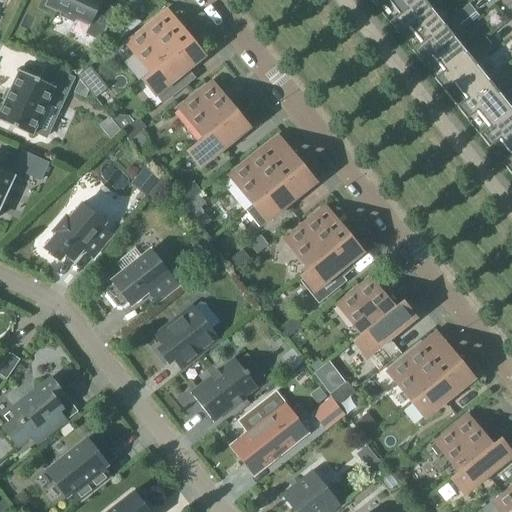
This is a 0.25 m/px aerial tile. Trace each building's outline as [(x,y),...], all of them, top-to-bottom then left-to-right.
[(75,20),(90,27),(101,0),(48,0),(45,7),(55,11),(61,13),(59,17),(73,23),(75,20)] [(385,0),(386,0),(398,15),(416,0),(369,0),(376,8),(385,0)] [(408,27),(421,43),(442,26),(429,11),(430,10),(426,5),(431,0),(416,0),(398,15),(388,23),(398,36),(408,27)] [(112,29),(116,33),(120,39),(139,24),(131,14),(112,29)] [(431,55),(443,71),(464,54),(452,39),(453,38),(449,33),(461,23),(455,15),(442,26),(421,43),(411,51),(421,64),(431,55)] [(126,43),(150,73),(181,48),(157,18),(126,43)] [(189,42),(181,48),(150,73),(142,79),(163,104),(194,79),(188,71),(203,59),(189,42)] [(453,83),(466,99),(487,82),(474,67),(475,66),(471,61),(480,53),(475,46),(464,54),(443,71),(433,79),(443,92),(453,83)] [(76,76),(94,98),(106,88),(88,67),(76,76)] [(0,108),(0,122),(29,137),(52,88),(17,71),(0,108)] [(476,112),(488,127),(509,110),(497,95),(498,94),(494,89),(506,79),(500,71),(487,82),(466,99),(456,107),(466,120),(476,112)] [(179,108),(203,138),(234,113),(209,83),(179,108)] [(499,140),(511,155),(511,154),(511,108),(509,110),(488,127),(478,135),(488,148),(499,140)] [(234,113),(203,138),(187,151),(201,168),(248,131),(234,113)] [(121,132),(129,142),(143,131),(145,129),(138,119),(121,132)] [(143,131),(129,142),(136,152),(149,142),(143,131)] [(229,175),(253,205),(284,181),(260,151),(229,175)] [(0,203),(12,179),(18,181),(21,173),(40,181),(48,164),(22,152),(15,168),(9,166),(6,174),(0,171),(0,203)] [(511,175),(511,154),(511,155),(501,163),(511,176),(511,175)] [(284,181),(253,205),(246,211),(260,229),(267,223),(314,185),(300,168),(284,181)] [(145,169),(137,179),(149,189),(157,180),(145,169)] [(173,198),(181,208),(197,195),(200,192),(193,182),(173,198)] [(197,195),(181,208),(188,217),(205,204),(197,195)] [(65,218),(52,233),(55,235),(44,249),(59,261),(64,255),(72,262),(82,250),(92,258),(111,236),(101,228),(104,224),(81,205),(68,220),(65,218)] [(284,239),(308,269),(339,244),(315,214),(284,239)] [(201,234),(189,244),(198,255),(210,245),(201,234)] [(346,276),(345,275),(351,270),(348,266),(361,255),(347,238),(339,244),(308,269),(300,275),(314,292),(315,292),(322,301),(329,296),(346,283),(345,281),(344,282),(342,279),(346,276)] [(225,264),(233,274),(250,260),(242,251),(225,264)] [(116,308),(122,308),(128,303),(130,306),(148,291),(157,302),(177,286),(150,252),(111,282),(113,284),(107,289),(106,295),(116,308)] [(184,269),(175,276),(181,283),(190,276),(184,269)] [(337,304),(361,334),(392,309),(367,279),(337,304)] [(392,309),(361,334),(353,340),(367,358),(413,320),(399,303),(392,309)] [(90,310),(94,316),(101,312),(97,306),(90,310)] [(174,361),(181,370),(182,370),(198,357),(218,341),(191,306),(154,335),(162,346),(157,350),(168,365),(174,361)] [(277,330),(285,340),(302,327),(294,317),(277,330)] [(387,371),(411,401),(442,377),(418,347),(387,371)] [(282,358),(291,371),(301,363),(291,351),(282,358)] [(0,367),(0,376),(6,380),(19,360),(9,354),(0,367)] [(193,398),(210,419),(216,414),(219,418),(257,389),(246,375),(248,374),(245,371),(244,372),(233,359),(196,389),(199,393),(193,398)] [(442,377),(411,401),(425,419),(472,381),(458,364),(442,377)] [(50,379),(10,410),(9,411),(15,419),(2,429),(16,448),(30,437),(35,445),(65,421),(58,412),(61,409),(55,401),(63,395),(50,379)] [(329,396),(337,405),(354,392),(346,382),(329,396)] [(330,400),(313,414),(325,429),(342,416),(330,400)] [(285,406),(238,443),(231,449),(252,475),(306,433),(285,406)] [(444,453),(458,471),(489,447),(465,417),(429,446),(438,458),(444,453)] [(95,433),(45,472),(65,497),(71,493),(79,504),(111,479),(102,468),(106,465),(100,458),(109,450),(95,433)] [(489,447),(458,471),(451,478),(465,495),(511,458),(497,440),(489,447)] [(381,462),(389,472),(406,458),(398,448),(381,462)] [(280,495),(293,511),(333,511),(340,507),(312,471),(280,495)] [(511,511),(511,486),(493,502),(500,511),(511,511)] [(142,511),(143,508),(143,507),(143,506),(145,495),(143,494),(143,495),(134,494),(133,494),(133,492),(127,497),(116,506),(107,511),(142,511)] [(0,502),(0,511),(2,511),(8,508),(2,500),(0,502)]
